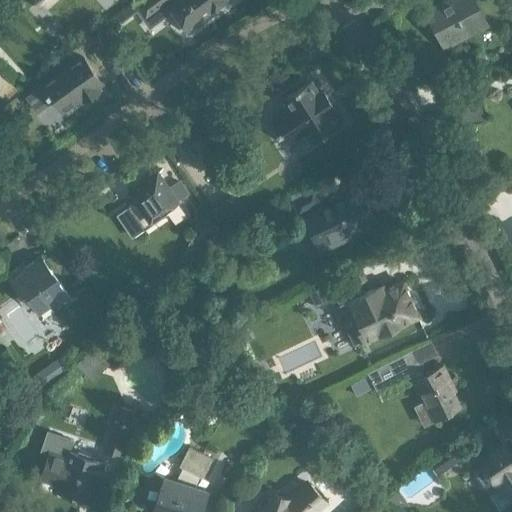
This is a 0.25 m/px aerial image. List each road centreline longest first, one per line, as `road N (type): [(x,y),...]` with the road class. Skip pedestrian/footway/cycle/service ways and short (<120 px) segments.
road 1 (residential): [(0,202),(225,42),(313,0)]
road 2 (residential): [(511,321),(386,76),(334,0)]
